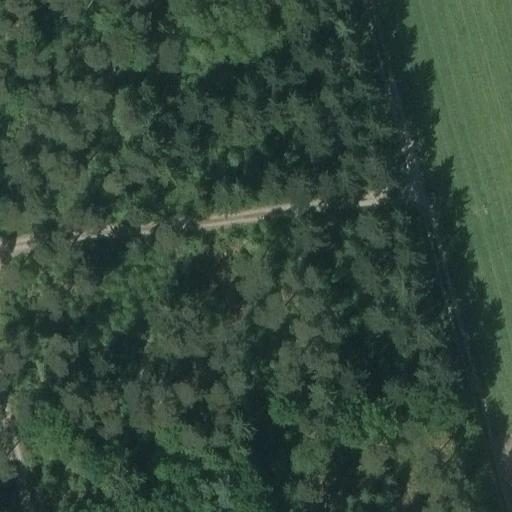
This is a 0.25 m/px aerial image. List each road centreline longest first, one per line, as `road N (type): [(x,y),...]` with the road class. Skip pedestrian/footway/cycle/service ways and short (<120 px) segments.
road 1 (track): [(503,511),(364,0)]
road 2 (track): [(0,237),(419,197)]
